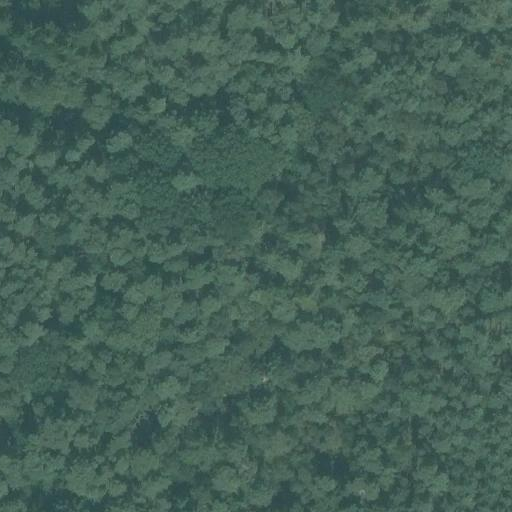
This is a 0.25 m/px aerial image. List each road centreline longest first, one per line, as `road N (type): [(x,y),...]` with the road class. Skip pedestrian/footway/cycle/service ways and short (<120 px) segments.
road 1 (track): [(293,144),(165,511)]
road 2 (track): [(293,144),(269,154),(227,150),(0,96)]
road 3 (track): [(333,0),(293,144)]
